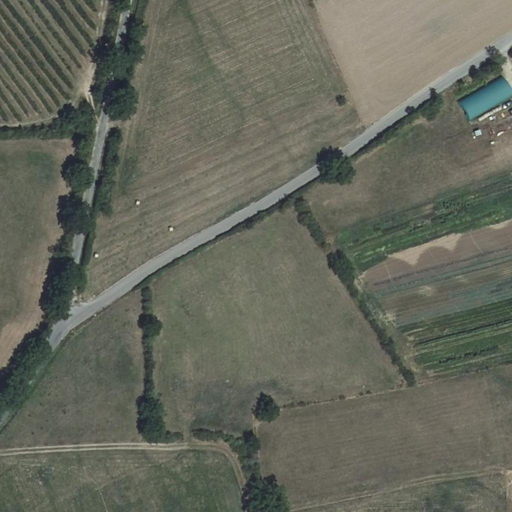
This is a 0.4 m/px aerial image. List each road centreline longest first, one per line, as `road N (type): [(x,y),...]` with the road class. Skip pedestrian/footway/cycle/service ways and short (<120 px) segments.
road 1 (unclassified): [(511,41),(61,325)]
road 2 (unclassified): [(61,325),(126,0)]
